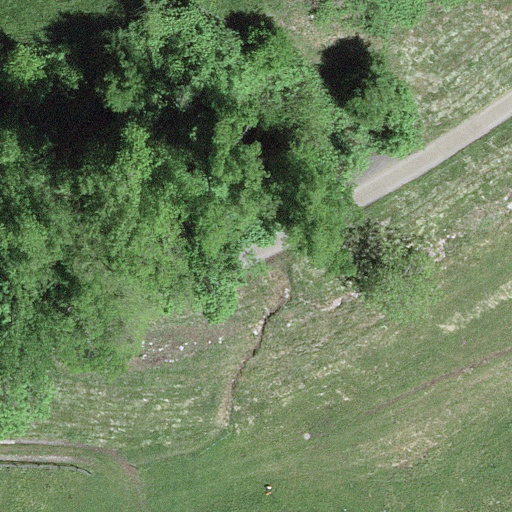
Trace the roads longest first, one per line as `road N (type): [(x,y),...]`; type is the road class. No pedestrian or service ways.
road 1 (residential): [(511,95),(285,235),(0,338)]
road 2 (track): [(0,451),(62,451),(109,467),(135,491)]
